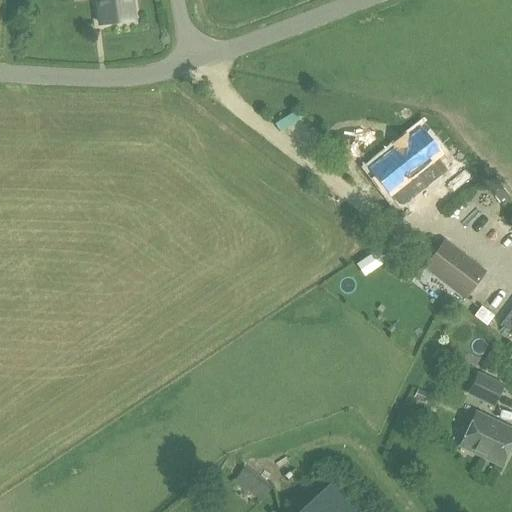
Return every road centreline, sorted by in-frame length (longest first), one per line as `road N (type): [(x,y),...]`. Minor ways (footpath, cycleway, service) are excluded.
road 1 (unclassified): [(0,75),(88,81),(144,77),(191,62)]
road 2 (unclassified): [(191,62),(361,0)]
